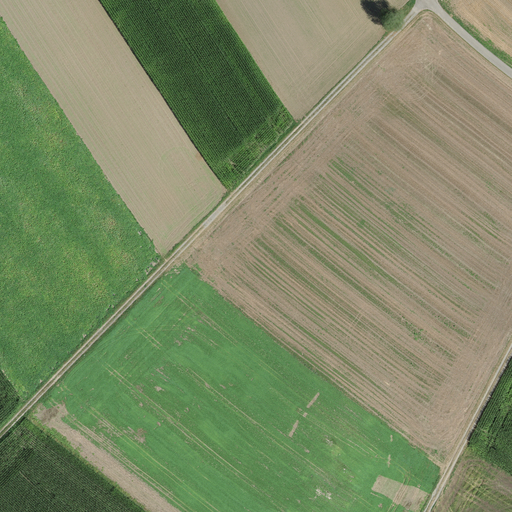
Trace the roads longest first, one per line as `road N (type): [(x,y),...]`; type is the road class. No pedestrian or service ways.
road 1 (track): [(422,0),(0,430)]
road 2 (track): [(425,511),(511,347)]
